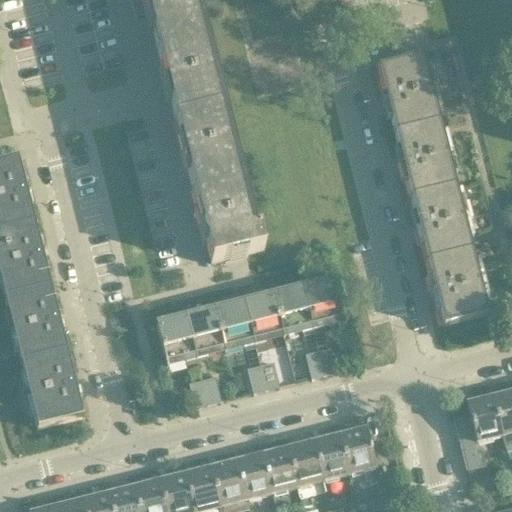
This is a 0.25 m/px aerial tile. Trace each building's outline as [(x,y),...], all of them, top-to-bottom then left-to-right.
[(254,235),(198,13),(194,0),(142,0),(210,267),(247,258),(263,254),(258,234),(254,235)] [(387,111),(394,136),(438,125),(422,60),(377,72),(384,98),(380,99),(383,112),(387,111)] [(438,125),(394,136),(400,162),(396,164),(399,176),(403,175),(410,200),(454,189),(438,125)] [(0,166),(0,235),(33,227),(17,162),(0,166)] [(454,189),(410,200),(416,227),(412,228),(416,241),(420,240),(426,265),(471,254),(454,189)] [(33,227),(0,235),(0,285),(4,303),(49,291),(33,227)] [(471,254),(426,265),(432,291),(428,292),(432,305),(436,304),(442,331),(487,319),(471,254)] [(325,284),(302,289),(301,290),(312,333),(323,330),(322,325),(339,320),(341,327),(342,327),(332,285),(330,285),(330,287),(326,288),(325,285),(325,284)] [(300,290),(279,295),(277,296),(278,297),(279,300),(275,301),(274,299),(273,299),(282,335),(300,330),(301,336),(312,333),(301,290),(302,289),(301,287),(300,287),(300,290)] [(49,291),(4,303),(20,367),(65,355),(49,291)] [(267,298),(244,304),(243,304),(254,348),(265,345),(263,339),(281,335),(283,341),(284,341),(282,335),(273,299),(271,300),(272,302),(268,303),(267,300),(267,298)] [(242,305),(221,310),(219,310),(220,312),(221,315),(216,316),(216,314),(215,314),(224,349),(242,345),(243,351),(254,348),(243,304),(244,304),(243,302),(242,302),(242,305)] [(209,313),(207,313),(186,319),(185,316),(184,316),(184,319),(185,319),(196,362),(207,360),(205,354),(223,350),(224,356),(226,355),(224,349),(215,314),(213,314),(214,317),(209,318),(208,314),(209,314),(209,313)] [(184,319),(163,325),(161,325),(161,326),(162,326),(163,330),(158,331),(158,328),(156,329),(166,371),(168,371),(166,364),(183,360),(185,365),(196,362),(185,319),(184,319)] [(331,352),(318,355),(324,381),(337,378),(331,352)] [(65,355),(20,367),(37,432),(82,421),(65,355)] [(318,355),(305,358),(311,384),(324,381),(318,355)] [(208,410),(202,384),(201,385),(197,367),(187,369),(191,387),(188,388),(195,414),(208,410)] [(273,367),(260,370),(266,396),(279,393),(273,367)] [(266,396),(260,370),(247,373),(253,399),(266,396)] [(215,381),(202,384),(208,410),(221,407),(215,381)] [(511,395),(491,400),(501,440),(511,437),(511,395)] [(501,440),(491,400),(466,407),(469,418),(453,422),(466,473),(482,469),(479,457),(477,446),(501,440)] [(381,444),(368,447),(365,432),(338,439),(348,479),(375,472),(386,469),(381,444)] [(338,439),(313,446),(323,485),(348,479),(338,439)] [(313,446),(287,452),(297,492),(323,485),(313,446)] [(287,452),(261,458),(271,498),(297,492),(287,452)] [(271,498),(261,458),(236,465),(246,504),(271,498)] [(247,511),(246,504),(236,465),(210,471),(220,511),(219,511),(247,511)] [(215,511),(220,511),(210,471),(184,478),(192,511),(215,511)] [(192,511),(184,478),(159,484),(165,511),(192,511)] [(165,511),(159,484),(132,491),(137,511),(165,511)] [(137,511),(132,491),(107,497),(110,511),(137,511)] [(110,511),(107,497),(81,504),(83,511),(110,511)] [(370,505),(371,511),(376,511),(384,510),(382,502),(370,505)]
